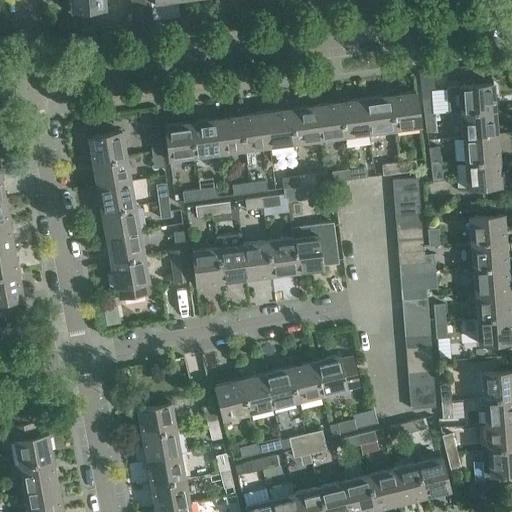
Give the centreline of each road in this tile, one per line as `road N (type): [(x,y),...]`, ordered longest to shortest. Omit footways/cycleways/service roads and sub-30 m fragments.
road 1 (residential): [(31,81),(511,23)]
road 2 (residential): [(81,355),(374,303)]
road 3 (residential): [(81,355),(31,81)]
road 4 (residential): [(110,511),(81,355)]
